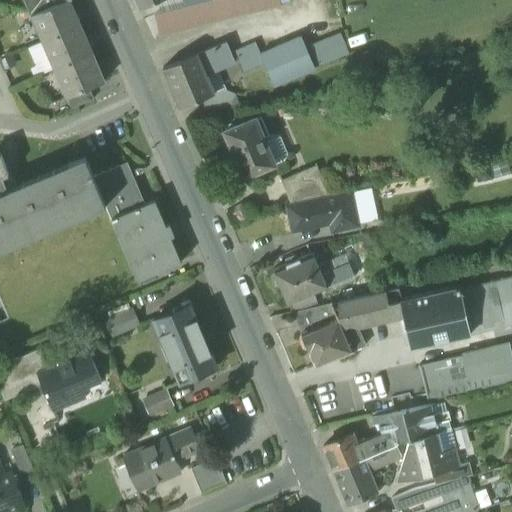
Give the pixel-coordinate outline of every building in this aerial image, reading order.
[(22,0),(29,16),(31,15),(28,9),(29,9),(25,0),(22,0)] [(28,9),(31,15),(66,0),(25,0),(29,9),(28,9)] [(81,26),(69,0),(66,0),(31,15),(43,42),(55,69),(66,97),(88,88),(104,81),(92,53),(81,26)] [(134,0),(139,9),(160,0),(134,0)] [(154,15),(160,36),(281,6),(279,0),(213,0),(211,1),(179,9),(154,15)] [(177,0),(179,9),(211,1),(210,0),(177,0)] [(340,33),(309,46),(318,68),(349,55),(340,33)] [(300,36),(260,53),(264,63),(274,87),(315,69),(300,36)] [(55,69),(43,42),(28,49),(35,65),(29,68),(33,75),(42,71),(43,74),(55,69)] [(163,69),(180,109),(214,94),(205,73),(233,61),(226,43),(225,42),(163,69)] [(243,72),(264,63),(260,53),(255,42),(234,51),(243,72)] [(0,102),(9,99),(3,83),(0,84),(0,102)] [(66,97),(71,108),(92,99),(88,88),(66,97)] [(200,102),(204,117),(229,112),(225,96),(200,102)] [(261,116),(255,118),(264,138),(269,135),(261,116)] [(255,118),(223,131),(233,154),(243,178),(275,165),(275,164),(264,138),(255,118)] [(226,157),(233,154),(223,131),(216,134),(226,157)] [(273,134),(269,135),(264,138),(275,164),(284,161),(287,154),(280,137),(273,134)] [(0,188),(1,191),(16,185),(0,153),(0,188)] [(85,156),(16,185),(1,191),(0,191),(0,250),(106,205),(94,176),(85,156)] [(106,205),(112,219),(146,204),(128,162),(94,176),(106,205)] [(475,167),(478,182),(492,179),(490,164),(475,167)] [(281,180),(290,205),(292,204),(329,197),(316,165),(281,180)] [(330,223),(332,232),(358,226),(351,192),(329,197),(292,204),(292,206),(287,207),(292,231),(330,223)] [(112,219),(139,282),(183,264),(156,200),(146,204),(112,219)] [(312,294),(327,288),(317,265),(312,253),(298,259),(296,254),(285,259),(287,264),(273,269),(275,273),(274,273),(272,276),(275,285),(279,285),(280,285),(288,304),(288,303),(312,294)] [(345,254),(327,261),(331,270),(349,263),(345,254)] [(327,261),(317,265),(327,288),(354,276),(349,263),(331,270),(327,261)] [(511,277),(460,289),(470,333),(511,322),(511,277)] [(410,331),(411,346),(470,333),(460,289),(459,286),(401,299),(400,300),(404,316),(410,331)] [(399,288),(385,291),(388,302),(400,300),(401,299),(399,288)] [(404,316),(400,300),(388,302),(385,291),(331,303),(337,318),(338,317),(343,327),(349,324),(356,326),(360,327),(404,316)] [(292,313),(317,307),(312,294),(288,303),(292,313)] [(331,303),(317,307),(292,313),(301,333),(337,318),(331,303)] [(171,356),(182,383),(219,368),(192,304),(156,319),(166,344),(165,345),(170,356),(171,356)] [(112,319),(117,333),(140,323),(134,309),(112,319)] [(364,346),(356,326),(349,324),(343,327),(338,317),(337,318),(301,333),(302,335),(301,335),(299,339),(303,347),(307,349),(308,349),(315,366),(364,346)] [(511,343),(419,365),(428,402),(511,382),(511,343)] [(32,389),(43,384),(38,372),(51,366),(42,347),(18,357),(32,389)] [(90,350),(51,366),(38,372),(43,384),(54,409),(86,395),(80,381),(100,373),(90,350)] [(0,364),(0,390),(4,400),(32,389),(18,357),(0,364)] [(145,400),(151,414),(173,404),(167,390),(145,400)] [(433,404),(431,405),(438,432),(451,429),(444,403),(434,405),(433,405),(433,404)] [(409,440),(438,432),(431,405),(371,418),(372,425),(378,423),(383,434),(388,447),(395,444),(395,443),(409,440)] [(191,429),(167,439),(177,461),(200,451),(191,429)] [(460,464),(451,429),(438,432),(409,440),(399,472),(406,479),(434,472),(460,465),(460,464)] [(323,446),(333,470),(364,457),(358,444),(353,433),(323,446)] [(358,444),(364,457),(388,447),(383,434),(358,444)] [(182,472),(177,461),(167,439),(123,457),(133,480),(143,476),(148,487),(182,472)] [(400,455),(395,444),(388,447),(364,457),(369,471),(401,457),(400,455)] [(11,450),(22,475),(33,470),(23,445),(11,450)] [(191,468),(201,493),(226,483),(213,453),(204,457),(206,462),(191,468)] [(369,471),(364,457),(333,470),(348,505),(378,492),(369,471)] [(434,472),(437,482),(437,484),(458,479),(466,476),(472,475),(469,462),(460,464),(460,465),(434,472)] [(0,510),(2,510),(2,511),(11,511),(25,506),(11,473),(3,476),(0,468),(0,510)] [(138,491),(148,487),(143,476),(133,480),(138,491)] [(471,491),(466,476),(458,479),(461,488),(448,493),(450,499),(471,491)] [(461,488),(458,479),(437,484),(437,482),(412,489),(391,498),(392,499),(397,511),(448,493),(461,488)] [(468,511),(478,509),(471,491),(450,499),(418,511),(468,511)]
